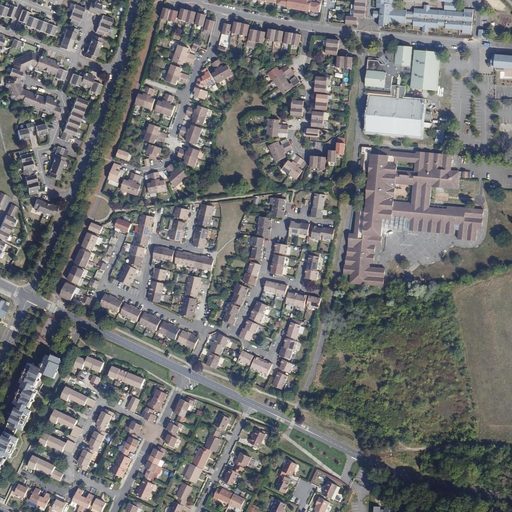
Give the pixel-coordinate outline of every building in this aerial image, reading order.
[(287,8),(310,12),(310,10),(320,12),(322,0),(317,0),(317,3),(315,3),(315,0),(278,0),(278,4),(288,6),(287,8)] [(355,0),(354,16),(347,16),(346,24),(357,25),(358,18),(365,18),(366,0),(355,0)] [(376,0),(376,7),(381,8),(380,11),(380,18),(379,24),(382,24),(382,26),(390,27),(390,22),(406,24),(406,22),(414,23),(414,26),(422,27),(422,32),(429,33),(429,28),(438,28),(438,26),(446,26),(446,29),(463,30),(463,33),(472,34),(473,9),(464,9),(464,12),(456,11),(456,10),(445,10),(430,9),(431,5),(424,5),(424,8),(415,8),(415,11),(407,11),(408,9),(395,9),(395,0),(376,0)] [(445,10),(456,10),(456,0),(437,0),(438,1),(445,2),(445,10)] [(90,3),(87,10),(98,15),(101,7),(102,5),(95,2),(94,4),(90,3)] [(0,15),(2,17),(5,18),(6,16),(10,5),(6,3),(5,7),(0,4),(0,15)] [(81,15),(83,9),(84,8),(74,4),(71,12),(81,15)] [(6,16),(9,17),(13,19),(17,8),(10,5),(6,16)] [(101,7),(98,15),(101,16),(99,21),(110,26),(113,19),(103,15),(105,9),(101,7)] [(161,19),(168,21),(171,10),(164,8),(161,19)] [(182,9),(179,20),(186,22),(189,11),(182,9)] [(19,21),(22,22),(26,23),(30,13),(23,10),(19,21)] [(171,10),(168,21),(176,23),(179,12),(171,10)] [(189,11),(186,22),(194,24),(197,12),(189,11)] [(77,26),(81,15),(71,12),(69,18),(71,19),(69,23),(71,24),(77,26)] [(26,23),(25,25),(27,26),(32,28),(35,29),(38,20),(32,18),(33,14),(30,13),(26,23)] [(199,13),(196,24),(204,26),(206,19),(206,15),(199,13)] [(44,22),(38,20),(35,29),(37,30),(41,32),(44,33),(49,20),(45,18),(44,22)] [(215,21),(207,19),(204,30),(211,32),(212,32),(215,21)] [(46,34),(51,36),(53,36),(57,27),(51,25),(53,21),(49,20),(44,33),(46,34)] [(108,33),(110,26),(99,21),(95,32),(102,35),(104,35),(106,32),(108,33)] [(235,22),(234,25),(233,33),(240,34),(242,23),(235,22)] [(232,25),(225,23),(222,34),(230,36),(232,25)] [(242,23),(240,34),(247,36),(250,25),(242,23)] [(73,36),(74,37),(75,34),(77,34),(78,31),(70,28),(67,26),(63,37),(72,40),(73,36)] [(251,29),(249,40),(256,42),(259,31),(251,29)] [(269,29),(267,40),(275,42),(277,30),(269,29)] [(488,30),(480,29),(480,37),(488,38),(488,30)] [(277,30),(275,42),(282,43),(284,32),(277,30)] [(259,31),(256,42),(264,44),(266,32),(259,31)] [(286,32),(284,43),(292,45),(294,33),(286,32)] [(294,33),(292,45),(299,46),(301,35),(294,33)] [(90,47),(99,50),(102,43),(100,42),(101,38),(100,38),(92,35),(91,39),(92,39),(90,43),(92,43),(90,47)] [(72,40),(63,37),(59,47),(70,52),(72,48),(70,47),(72,44),(70,43),(72,40)] [(15,39),(12,47),(19,49),(22,42),(15,39)] [(339,44),(340,40),(329,39),(327,46),(339,48),(339,44)] [(178,44),(175,53),(195,59),(196,56),(196,55),(188,52),(189,48),(178,44)] [(338,51),(339,48),(327,46),(326,54),(330,55),(338,56),(338,51)] [(370,96),(367,131),(387,133),(389,135),(390,135),(391,136),(392,136),(395,137),(396,137),(398,137),(400,136),(402,135),(403,134),(423,136),(424,130),(431,131),(431,128),(432,127),(432,126),(433,125),(433,124),(431,124),(432,120),(433,120),(433,119),(433,118),(433,117),(432,115),(433,113),(426,112),(427,101),(403,99),(404,96),(406,96),(407,87),(401,86),(398,86),(392,85),(393,78),(394,77),(395,78),(396,78),(397,79),(398,78),(399,78),(399,77),(399,75),(399,73),(400,72),(414,73),(412,89),(438,91),(442,52),(416,50),(416,52),(414,52),(414,48),(413,48),(413,47),(398,46),(397,52),(388,52),(387,55),(390,59),(389,63),(385,66),(381,65),(378,61),(369,60),(366,86),(371,86),(371,90),(392,92),(392,95),(393,95),(393,98),(370,96)] [(94,56),(97,57),(99,50),(90,47),(89,50),(88,50),(86,53),(85,53),(84,56),(93,60),(94,56)] [(36,66),(39,58),(36,57),(36,55),(31,53),(23,56),(28,68),(31,67),(32,67),(32,65),(36,66)] [(195,59),(175,53),(173,60),(184,64),(185,60),(194,63),(194,61),(195,59)] [(489,62),(491,62),(490,67),(495,68),(511,69),(511,55),(492,54),(491,58),(489,58),(489,62)] [(28,68),(23,56),(15,60),(13,65),(15,66),(14,69),(22,72),(23,69),(25,70),(25,69),(28,68)] [(45,72),(49,62),(45,61),(46,58),(40,56),(39,58),(36,66),(35,68),(38,69),(42,71),(45,72)] [(342,56),(338,56),(337,64),(337,67),(345,68),(346,57),(342,56)] [(350,57),(346,57),(345,68),(352,69),(353,57),(350,57)] [(380,60),(385,66),(389,63),(385,57),(380,60)] [(233,74),(231,70),(228,65),(224,67),(220,59),(217,60),(216,61),(226,79),(233,74)] [(55,75),(59,65),(59,64),(53,61),(53,64),(49,62),(45,72),(48,73),(52,74),(55,75)] [(219,83),(226,79),(216,61),(214,62),(212,63),(217,71),(213,74),(219,83)] [(172,64),(169,73),(188,80),(189,76),(189,75),(181,72),(182,67),(172,64)] [(62,67),(59,65),(55,75),(54,78),(57,79),(60,80),(63,81),(67,72),(62,69),(62,67)] [(268,74),(274,81),(290,69),(289,67),(287,65),(282,69),(280,70),(278,67),(272,71),(268,74)] [(22,72),(14,69),(12,68),(9,75),(11,76),(19,79),(20,80),(23,73),(22,72)] [(274,81),(279,88),(288,81),(286,78),(287,76),(292,72),(293,72),(291,70),(290,69),(274,81)] [(209,87),(216,82),(209,71),(205,73),(206,75),(204,77),(198,80),(197,84),(204,86),(207,84),(209,87)] [(76,86),(79,87),(84,74),(80,73),(79,76),(73,74),(69,83),(72,84),(76,86)] [(86,90),(89,91),(94,79),(90,77),(91,75),(84,73),(84,74),(79,87),(83,88),(86,90)] [(188,80),(169,73),(166,80),(177,84),(178,80),(187,83),(187,81),(188,80)] [(19,79),(11,76),(10,80),(8,79),(6,84),(7,85),(8,88),(10,92),(21,86),(19,83),(17,83),(19,79)] [(327,85),(328,78),(317,76),(316,79),(316,84),(327,85)] [(92,92),(96,94),(99,95),(102,85),(97,83),(98,79),(94,78),(94,79),(89,91),(92,92)] [(279,88),(284,95),(300,82),(299,80),(297,78),(297,79),(290,84),(289,82),(288,81),(279,88)] [(196,92),(195,96),(206,99),(209,92),(203,90),(204,86),(197,84),(196,87),(194,91),(196,92)] [(327,93),(327,85),(316,84),(316,88),(315,92),(327,93)] [(12,96),(13,99),(14,100),(22,103),(26,94),(22,93),(23,91),(21,86),(10,92),(12,96)] [(139,93),(136,104),(144,107),(151,88),(148,87),(146,86),(144,95),(139,93)] [(151,88),(144,107),(152,110),(156,99),(152,98),(154,89),(152,89),(151,88)] [(26,94),(22,103),(25,104),(29,106),(32,107),(36,96),(30,93),(29,95),(27,94),(26,93),(26,94)] [(156,111),(164,114),(170,94),(168,94),(167,93),(164,102),(159,100),(156,111)] [(171,105),(174,96),(172,95),(170,94),(164,114),(172,117),(176,106),(171,105)] [(317,102),(328,103),(329,95),(328,95),(318,94),(317,98),(317,102)] [(35,108),(39,109),(42,111),(43,109),(46,101),(42,100),(43,98),(36,96),(32,107),(35,108)] [(76,97),(74,104),(85,108),(87,101),(76,97)] [(46,101),(43,109),(46,110),(49,111),(52,112),(53,110),(55,106),(57,101),(51,99),(50,100),(46,99),(46,100),(46,101)] [(293,100),(292,108),(304,109),(304,106),(304,101),(293,100)] [(328,110),(328,103),(317,102),(316,106),(316,109),(328,110)] [(74,104),(71,111),(83,115),(85,108),(74,104)] [(187,111),(207,118),(210,110),(199,107),(198,110),(189,106),(188,109),(187,111)] [(292,108),(291,115),(303,116),(303,112),(304,109),(292,108)] [(71,111),(69,118),(80,122),(83,115),(71,111)] [(187,113),(186,114),(195,117),(193,122),(204,126),(207,118),(187,111),(187,113)] [(313,119),(324,120),(325,112),(313,111),(313,115),(313,119)] [(69,118),(67,125),(78,129),(80,122),(69,118)] [(269,119),(268,128),(288,130),(288,128),(289,125),(288,125),(281,124),(280,124),(280,120),(273,119),(269,119)] [(323,128),(324,120),(313,119),(312,122),(312,127),(323,128)] [(30,124),(32,132),(35,131),(37,136),(40,136),(44,135),(47,134),(45,124),(35,126),(34,123),(30,124)] [(151,123),(147,132),(166,139),(167,136),(168,134),(160,131),(161,127),(151,123)] [(23,140),(27,139),(30,138),(28,132),(32,132),(30,124),(26,125),(27,128),(17,131),(20,141),(23,140)] [(67,125),(64,132),(72,135),(75,136),(78,129),(67,125)] [(181,130),(200,137),(203,128),(193,125),(191,129),(182,126),(181,128),(181,130)] [(267,136),(271,137),(278,137),(278,136),(279,133),(281,133),(287,134),(288,134),(288,131),(288,130),(268,128),(267,136)] [(308,136),(310,137),(319,137),(320,130),(308,129),(308,136)] [(197,145),(200,137),(181,130),(180,131),(179,133),(188,137),(187,141),(197,145)] [(72,135),(64,132),(61,140),(69,143),(72,135)] [(166,139),(147,132),(145,139),(155,143),(157,139),(165,142),(165,140),(166,139)] [(269,146),(273,154),(291,145),(290,143),(289,142),(288,142),(283,145),(281,145),(279,142),(279,141),(272,144),(269,146)] [(338,143),(337,143),(337,146),(337,151),(337,154),(344,155),(345,144),(338,143)] [(163,148),(151,144),(148,152),(149,152),(151,153),(150,156),(150,158),(157,160),(159,154),(159,152),(161,152),(162,150),(163,148)] [(276,162),(279,160),(286,157),(286,156),(285,153),(286,152),(292,150),(293,149),(292,148),(291,145),(273,154),(276,162)] [(179,153),(198,159),(201,151),(190,147),(189,149),(189,151),(187,150),(180,148),(179,151),(179,153)] [(66,159),(67,157),(69,151),(59,148),(56,155),(64,158),(66,159)] [(484,209),(430,205),(432,187),(459,190),(460,172),(452,171),(453,156),(425,154),(425,159),(421,159),(422,158),(418,157),(418,154),(390,152),(390,150),(363,148),(361,172),(370,173),(378,182),(377,186),(373,186),(372,196),(376,196),(376,201),(366,209),(358,208),(356,235),(360,235),(360,239),(355,239),(354,248),(349,247),(349,256),(348,256),(347,265),(346,265),(346,274),(352,275),(351,284),(385,287),(387,268),(375,267),(376,246),(382,246),(383,228),(385,212),(411,215),(409,230),(455,234),(455,230),(459,230),(458,239),(476,240),(478,227),(482,228),(484,209)] [(120,149),(117,157),(127,160),(128,160),(130,154),(130,153),(120,149)] [(337,151),(333,151),(329,150),(328,162),(336,163),(337,154),(337,151)] [(18,152),(21,163),(31,161),(29,154),(27,154),(27,151),(18,152)] [(195,167),(198,159),(179,153),(178,154),(177,156),(186,159),(185,163),(184,164),(191,166),(195,167)] [(54,167),(63,170),(65,162),(63,161),(64,158),(56,155),(55,158),(55,159),(54,162),(56,163),(54,167)] [(282,170),(290,174),(301,158),(299,156),(298,155),(297,156),(294,161),(292,163),(290,161),(289,160),(285,166),(282,170)] [(310,167),(318,168),(319,157),(315,156),(311,156),(310,167)] [(319,157),(318,168),(325,169),(326,157),(323,157),(319,157)] [(297,179),(302,172),(303,171),(300,168),(301,166),(305,161),(303,159),(301,158),(290,174),(297,179)] [(21,163),(23,174),(32,172),(31,168),(33,168),(31,161),(21,163)] [(169,166),(183,181),(190,176),(187,173),(182,167),(181,168),(179,170),(178,168),(173,163),(171,164),(169,166)] [(114,165),(108,180),(117,184),(118,182),(119,177),(120,176),(121,173),(117,171),(117,170),(120,171),(121,167),(114,165)] [(176,187),(183,181),(169,166),(168,167),(167,168),(167,169),(171,175),(172,175),(170,178),(169,178),(174,184),(176,187)] [(50,177),(59,180),(60,176),(61,177),(63,170),(54,167),(53,170),(52,169),(51,173),(50,177)] [(23,174),(26,185),(36,182),(34,175),(32,175),(32,172),(23,174)] [(155,173),(159,193),(167,191),(167,188),(165,180),(164,180),(161,181),(161,179),(160,173),(160,172),(157,172),(155,173)] [(121,190),(129,193),(136,174),(134,173),(133,173),(130,182),(125,180),(121,190)] [(150,195),(159,193),(155,173),(153,173),(151,174),(152,181),(153,183),(148,183),(150,195)] [(136,174),(129,193),(138,197),(142,186),(137,184),(138,182),(140,176),(138,175),(136,174)] [(36,182),(26,185),(29,196),(37,194),(36,191),(38,190),(36,182)] [(316,194),(314,206),(313,208),(324,209),(326,195),(316,194)] [(272,205),(272,207),(285,209),(286,202),(286,200),(274,198),(273,199),(272,205)] [(35,212),(43,215),(47,204),(36,200),(33,208),(36,209),(35,212)] [(47,204),(43,215),(49,217),(50,215),(54,216),(57,208),(47,204)] [(199,214),(211,217),(214,207),(203,205),(202,210),(200,210),(199,214)] [(11,206),(6,216),(12,219),(17,208),(11,206)] [(285,209),(272,207),(271,216),(273,217),(283,218),(284,213),(285,213),(286,209),(285,209)] [(189,214),(189,211),(176,208),(174,216),(186,219),(187,214),(189,214)] [(323,219),(324,209),(313,208),(311,217),(323,219)] [(385,212),(383,228),(409,230),(411,215),(385,212)] [(209,226),(211,217),(199,214),(198,218),(200,219),(199,224),(203,225),(209,226)] [(155,217),(143,215),(140,224),(151,227),(152,221),(154,221),(155,217)] [(2,223),(11,228),(15,220),(12,219),(6,216),(2,223)] [(259,216),(258,225),(258,226),(269,227),(270,222),(272,223),(272,218),(259,216)] [(115,227),(129,232),(132,224),(118,219),(115,227)] [(171,230),(185,233),(186,229),(184,228),(185,223),(173,220),(171,230)] [(289,234),(299,236),(299,235),(301,224),(295,223),(295,222),(291,221),(289,234)] [(0,230),(8,235),(11,228),(2,223),(0,227),(0,230)] [(103,227),(92,223),(89,230),(100,234),(103,227)] [(138,233),(140,224),(132,223),(132,224),(136,225),(134,232),(138,233)] [(299,235),(308,236),(310,225),(310,224),(301,223),(301,224),(299,235)] [(151,227),(140,224),(138,233),(151,236),(152,232),(150,232),(151,227)] [(258,226),(257,235),(268,237),(270,232),(271,232),(272,228),(269,227),(258,226)] [(321,241),(321,238),(323,229),(317,227),(317,226),(313,226),(311,239),(321,241)] [(209,230),(203,228),(198,227),(197,233),(195,233),(194,237),(207,240),(209,230)] [(321,238),(333,240),(335,229),(323,227),(323,229),(321,238)] [(184,237),(185,233),(171,230),(169,239),(181,242),(182,236),(184,237)] [(99,237),(88,233),(85,239),(96,244),(99,237)] [(136,243),(147,246),(148,240),(150,240),(151,236),(138,233),(136,243)] [(253,246),(263,248),(265,238),(253,236),(251,245),(253,246)] [(205,248),(207,240),(194,237),(194,241),(195,241),(194,246),(205,248)] [(84,242),(82,246),(93,251),(96,244),(85,239),(84,242)] [(275,252),(286,254),(288,245),(276,244),(275,247),(276,247),(275,252)] [(133,246),(131,255),(144,257),(145,254),(143,254),(145,248),(133,246)] [(251,258),(262,260),(264,248),(263,248),(253,246),(251,258)] [(154,258),(162,260),(165,248),(161,247),(161,248),(156,247),(154,258)] [(172,262),(174,256),(175,251),(169,250),(169,248),(165,248),(162,260),(172,262)] [(81,249),(78,256),(89,261),(92,254),(81,249)] [(185,265),(188,253),(184,252),(184,253),(178,252),(177,256),(176,263),(185,265)] [(185,265),(194,267),(197,256),(191,255),(192,253),(188,253),(185,265)] [(130,264),(135,265),(141,266),(142,261),(143,261),(144,257),(131,255),(130,264)] [(284,266),(286,257),(274,255),(273,264),(284,266)] [(307,269),(317,271),(320,257),(309,255),(307,268),(307,269)] [(77,260),(75,263),(86,267),(89,262),(89,261),(78,256),(77,260)] [(194,267),(203,269),(206,256),(202,256),(202,257),(197,256),(194,267)] [(203,269),(212,271),(214,260),(209,259),(209,257),(206,256),(203,269)] [(251,262),(247,273),(257,277),(261,265),(251,262)] [(272,264),(271,268),(272,268),(271,273),(283,275),(285,266),(284,266),(273,264),(272,264)] [(123,273),(134,278),(136,275),(135,274),(137,270),(133,268),(127,265),(123,273)] [(71,273),(82,278),(85,271),(74,266),(72,270),(71,273)] [(163,280),(165,270),(160,269),(155,268),(154,272),(155,272),(154,278),(163,280)] [(317,281),(319,271),(317,271),(307,269),(306,269),(305,274),(306,274),(306,279),(317,281)] [(71,273),(68,280),(79,284),(82,278),(71,273)] [(123,273),(119,281),(129,286),(131,281),(133,282),(134,278),(123,273)] [(243,282),(254,286),(256,280),(257,281),(258,277),(257,277),(247,273),(246,273),(243,282)] [(200,283),(201,278),(192,276),(190,275),(188,284),(201,287),(201,283),(200,283)] [(162,282),(153,281),(152,287),(151,286),(150,291),(160,293),(162,282)] [(279,284),(267,281),(265,291),(277,294),(279,284)] [(66,283),(63,289),(74,294),(77,288),(66,283)] [(233,292),(235,292),(244,296),(246,292),(247,292),(249,289),(237,283),(233,292)] [(200,291),(201,287),(188,284),(186,294),(197,296),(198,291),(200,291)] [(276,296),(285,298),(288,286),(279,284),(277,294),(276,296)] [(63,289),(60,296),(71,301),(74,294),(63,289)] [(160,293),(150,291),(149,294),(150,295),(149,300),(153,301),(152,302),(158,304),(160,293)] [(235,292),(231,301),(242,306),(246,297),(244,296),(235,292)] [(286,304),(295,306),(298,295),(298,293),(294,292),(294,294),(288,293),(286,304)] [(100,304),(109,308),(114,297),(111,295),(110,297),(105,294),(100,304)] [(304,308),(307,295),(303,294),(303,296),(298,295),(295,306),(304,308)] [(307,307),(319,309),(321,298),(309,296),(307,307)] [(117,312),(122,302),(117,300),(118,299),(114,297),(109,308),(117,312)] [(195,305),(196,300),(185,298),(183,307),(196,309),(197,305),(195,305)] [(254,310),(264,314),(268,306),(258,301),(254,310)] [(228,303),(225,311),(227,312),(236,316),(237,311),(239,312),(240,308),(228,303)] [(120,314),(129,318),(134,306),(131,305),(130,306),(125,304),(120,314)] [(136,321),(141,311),(137,309),(138,308),(134,306),(129,318),(136,321)] [(195,313),(196,309),(183,307),(182,316),(192,318),(193,313),(195,313)] [(261,324),(265,315),(264,314),(254,310),(253,309),(251,314),(253,314),(250,319),(261,324)] [(227,312),(223,321),(234,326),(238,317),(236,316),(227,312)] [(140,323),(148,327),(153,315),(150,314),(149,315),(145,313),(140,323)] [(156,331),(161,321),(156,318),(157,317),(153,315),(148,327),(156,331)] [(256,334),(260,325),(248,320),(246,324),(247,325),(245,329),(254,333),(256,334)] [(159,332),(167,336),(172,324),(169,323),(169,324),(164,322),(159,332)] [(287,336),(297,339),(299,333),(302,334),(304,327),(301,326),(291,323),(287,336)] [(175,340),(179,329),(175,327),(176,326),(172,324),(167,336),(175,340)] [(244,328),(240,337),(250,341),(254,333),(245,329),(244,328)] [(178,341),(186,345),(192,333),(188,332),(188,333),(183,331),(178,341)] [(194,349),(198,338),(194,336),(195,335),(192,333),(186,345),(194,349)] [(214,342),(225,346),(227,347),(230,339),(219,334),(217,339),(216,339),(214,342)] [(293,350),(295,351),(298,342),(286,338),(285,342),(286,343),(284,347),(293,350)] [(213,341),(210,350),(221,355),(225,346),(214,342),(213,341)] [(280,356),(290,359),(293,350),(284,347),(282,347),(280,356)] [(254,356),(243,351),(238,361),(250,366),(254,356)] [(211,354),(206,364),(216,369),(221,358),(211,354)] [(61,362),(51,358),(48,356),(41,369),(30,363),(20,383),(23,384),(14,403),(16,404),(8,423),(22,430),(31,411),(29,410),(33,402),(35,401),(34,398),(38,391),(35,389),(42,373),(54,379),(56,373),(59,372),(58,370),(61,362)] [(104,363),(88,356),(86,360),(78,357),(74,366),(82,369),(84,365),(92,368),(92,369),(100,372),(104,363)] [(256,356),(250,369),(259,373),(264,362),(258,360),(259,358),(256,356)] [(282,364),(280,369),(290,373),(294,365),(283,360),(281,364),(282,364)] [(264,362),(259,373),(267,376),(272,364),(269,363),(268,364),(264,362)] [(145,379),(112,366),(109,376),(141,389),(145,379)] [(278,373),(275,380),(273,386),(282,390),(288,377),(278,373)] [(101,378),(94,375),(91,381),(98,384),(101,378)] [(165,388),(159,385),(157,388),(158,389),(155,396),(164,400),(167,394),(163,392),(165,388)] [(72,390),(66,387),(61,398),(67,401),(69,398),(85,406),(86,404),(93,407),(96,401),(89,397),(73,389),(72,390)] [(164,400),(155,396),(152,403),(150,402),(148,405),(155,408),(157,405),(160,407),(164,400)] [(139,403),(140,400),(133,397),(127,409),(134,412),(139,403)] [(179,406),(188,411),(192,404),(193,405),(195,401),(188,398),(186,401),(182,400),(179,406)] [(185,418),(188,411),(179,406),(176,413),(180,415),(178,418),(185,422),(187,418),(185,418)] [(154,411),(147,407),(146,410),(147,411),(144,418),(146,419),(153,423),(156,416),(152,414),(154,411)] [(78,467),(82,468),(86,470),(96,451),(97,452),(106,433),(105,432),(114,413),(106,409),(104,412),(102,411),(96,424),(98,426),(97,428),(99,429),(97,432),(95,432),(89,444),(91,445),(90,448),(88,447),(86,450),(84,450),(78,463),(80,464),(78,467)] [(62,413),(55,410),(50,420),(56,424),(58,421),(73,429),(71,435),(78,438),(82,429),(75,426),(78,420),(62,412),(62,413)] [(213,429),(218,431),(220,427),(221,427),(226,416),(218,412),(212,423),(210,427),(213,429)] [(139,432),(142,424),(133,420),(129,427),(128,427),(126,430),(130,432),(133,434),(135,430),(139,432)] [(171,423),(168,429),(168,430),(170,430),(177,434),(180,428),(182,428),(184,425),(177,421),(175,425),(171,423)] [(218,438),(220,432),(218,431),(213,429),(211,435),(205,448),(212,451),(216,453),(221,440),(218,438)] [(176,438),(178,434),(177,434),(170,430),(168,434),(170,434),(168,438),(166,442),(174,446),(178,439),(176,438)] [(252,439),(248,437),(246,442),(256,448),(263,434),(256,430),(254,435),(252,439)] [(18,438),(4,431),(0,440),(0,472),(8,457),(9,457),(18,438)] [(67,443),(44,432),(39,443),(46,447),(47,444),(63,452),(64,449),(71,453),(76,444),(68,440),(67,443)] [(136,436),(133,434),(130,432),(129,435),(130,436),(127,442),(137,447),(140,440),(136,438),(136,436)] [(134,452),(137,447),(127,442),(124,448),(123,447),(121,451),(122,451),(128,454),(130,450),(134,452)] [(161,459),(165,449),(161,447),(160,447),(159,446),(158,450),(155,448),(152,455),(161,459)] [(203,469),(211,453),(202,448),(200,448),(192,464),(203,469)] [(116,465),(126,469),(131,458),(127,456),(128,454),(122,451),(119,459),(117,459),(115,464),(116,465)] [(237,460),(235,464),(237,464),(242,467),(244,463),(246,465),(248,465),(251,458),(242,453),(240,458),(238,461),(237,460)] [(51,475),(51,477),(58,480),(61,472),(55,469),(56,466),(33,455),(28,466),(35,470),(36,467),(51,475)] [(158,465),(161,459),(152,455),(149,461),(158,465)] [(290,479),(297,464),(287,460),(282,470),(279,469),(277,473),(280,474),(290,479)] [(155,472),(158,465),(149,461),(146,467),(148,468),(146,472),(153,475),(154,476),(155,473),(155,472)] [(198,478),(203,469),(192,464),(191,463),(184,477),(194,482),(195,482),(197,478),(198,478)] [(111,472),(122,477),(126,469),(116,465),(113,469),(112,469),(111,472)] [(229,473),(225,481),(233,485),(239,473),(234,470),(231,469),(229,473)] [(288,482),(290,479),(280,474),(273,488),(284,494),(285,493),(286,493),(288,489),(286,488),(287,487),(289,483),(288,482)] [(150,482),(152,479),(146,476),(142,484),(141,484),(139,487),(150,493),(154,484),(150,482)] [(186,501),(193,487),(183,482),(177,497),(179,498),(176,502),(184,506),(185,506),(187,502),(186,501)] [(324,495),(333,499),(334,496),(337,497),(341,488),(339,487),(329,482),(324,492),(325,493),(324,495)] [(24,486),(23,486),(20,484),(15,493),(24,497),(25,496),(26,493),(28,494),(31,488),(25,485),(24,486)] [(145,503),(150,493),(139,487),(137,491),(139,491),(135,498),(145,503)] [(30,500),(38,504),(42,496),(39,495),(41,490),(36,488),(35,490),(30,500)] [(72,500),(80,504),(84,497),(81,495),(83,490),(79,488),(72,500)] [(218,498),(230,503),(234,495),(222,489),(221,491),(218,489),(214,497),(218,499),(218,498)] [(42,496),(38,504),(41,505),(45,507),(51,496),(52,495),(47,492),(45,498),(42,496)] [(84,506),(88,508),(94,496),(90,493),(87,498),(84,497),(80,504),(78,509),(81,511),(84,506)] [(230,503),(229,504),(232,506),(234,505),(237,506),(243,509),(248,501),(234,494),(234,495),(230,503)] [(286,506),(288,501),(278,496),(270,511),(283,511),(286,506)] [(106,503),(103,501),(101,500),(102,499),(97,497),(92,507),(102,511),(106,503)] [(318,503),(317,505),(315,510),(316,510),(315,511),(325,511),(330,503),(319,498),(317,502),(318,503)] [(61,511),(63,510),(67,502),(63,500),(62,501),(57,499),(52,508),(61,511)] [(181,511),(184,506),(176,502),(175,501),(169,511),(181,511)] [(147,508),(138,503),(137,506),(134,505),(130,511),(146,511),(147,511),(146,511),(147,508)]
